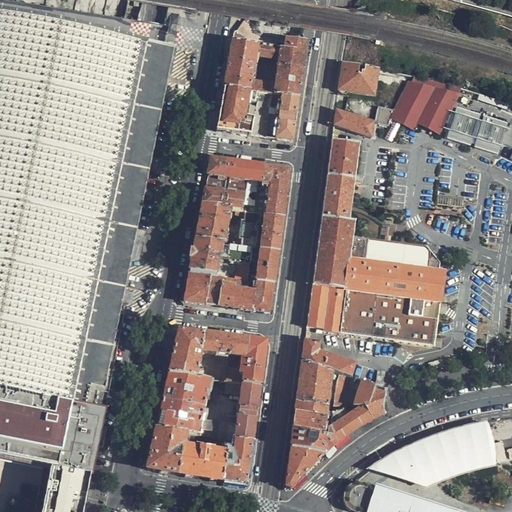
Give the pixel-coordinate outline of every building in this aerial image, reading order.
[(0,459),(58,471),(91,478),(104,411),(100,411),(165,90),(174,48),(145,42),(0,11),(0,459)] [(236,36),(255,41),(255,38),(246,35),(245,34),(244,30),(244,29),(244,27),(245,24),(242,22),(234,35),(235,36),(236,36)] [(276,50),(277,44),(255,41),(236,36),(235,36),(234,35),(233,39),(233,43),(276,50)] [(279,50),(276,50),(233,43),(232,49),(228,67),(224,92),(272,98),(299,101),(299,99),(300,92),(302,78),(303,75),(305,58),(307,46),(307,43),(305,43),(290,42),(289,42),(286,42),(286,45),(285,50),(279,50)] [(375,98),(379,71),(343,64),(342,70),(339,91),(348,93),(375,98)] [(438,134),(461,89),(412,78),(394,118),(392,122),(395,124),(401,126),(415,133),(419,125),(438,134)] [(272,98),(224,92),(222,100),(218,116),(216,134),(232,136),(246,137),(257,139),(266,140),(272,98)] [(272,98),(266,140),(284,142),(293,144),(297,115),(298,108),(299,101),(272,98)] [(336,111),(334,127),(372,140),(374,125),(371,124),(344,114),(336,111)] [(375,112),(371,124),(374,125),(389,129),(392,122),(394,118),(375,112)] [(392,145),(401,126),(395,124),(386,143),(392,145)] [(332,143),(307,329),(323,331),(323,333),(434,348),(443,279),(442,279),(443,275),(437,274),(438,267),(434,262),(429,261),(430,255),(425,249),(365,241),(365,236),(353,234),(355,223),(349,222),(354,186),(355,177),(359,146),(332,143)] [(207,180),(202,207),(229,211),(235,212),(258,215),(263,170),(259,169),(246,167),(237,166),(228,165),(220,164),(211,163),(207,180)] [(289,173),(263,170),(258,215),(261,216),(266,217),(283,219),(284,209),(286,192),(289,173)] [(362,178),(355,177),(354,186),(361,186),(362,178)] [(229,211),(202,207),(200,221),(196,242),(223,246),(229,211)] [(261,216),(258,215),(235,212),(235,215),(245,217),(241,244),(233,244),(232,247),(254,250),(256,250),(258,235),(256,235),(257,228),(259,226),(261,216)] [(261,251),(278,253),(279,247),(280,236),(282,223),(283,219),(266,217),(261,251)] [(223,246),(196,242),(193,256),(190,275),(217,278),(223,246)] [(249,283),(254,250),(232,247),(229,247),(227,257),(230,262),(238,263),(235,281),(249,283)] [(256,284),(273,286),(274,281),(276,267),(277,258),(278,253),(261,251),(256,284)] [(203,306),(217,308),(222,279),(217,278),(190,275),(184,304),(203,306)] [(222,279),(217,308),(228,310),(252,313),(256,284),(249,283),(235,281),(222,279)] [(256,284),(252,313),(259,314),(269,315),(271,306),(271,300),(272,294),(273,286),(256,284)] [(174,349),(169,374),(195,378),(201,353),(204,336),(178,333),(174,349)] [(247,359),(250,342),(235,340),(204,336),(201,353),(228,357),(247,359)] [(266,345),(250,342),(247,359),(228,357),(224,383),(227,383),(243,386),(260,389),(261,382),(263,368),(265,349),(266,345)] [(304,356),(303,362),(331,373),(338,376),(353,380),(358,366),(318,354),(319,344),(305,343),(304,356)] [(441,364),(439,358),(428,362),(429,368),(441,364)] [(298,396),(297,404),(327,409),(331,373),(303,362),(302,367),(300,383),(299,391),(298,396)] [(381,373),(379,388),(386,390),(389,375),(381,373)] [(195,378),(169,374),(166,387),(163,404),(203,409),(209,380),(195,378)] [(344,408),(353,380),(338,376),(336,386),(333,408),(344,408)] [(243,386),(227,383),(225,393),(242,396),(243,386)] [(379,388),(362,383),(354,408),(363,408),(374,422),(377,421),(383,417),(386,416),(384,411),(380,403),(384,397),(384,394),(386,390),(379,388)] [(234,443),(252,445),(255,428),(257,411),(258,402),(259,393),(260,389),(243,386),(242,396),(237,426),(234,443)] [(390,391),(386,390),(384,394),(384,397),(380,403),(384,411),(390,391)] [(203,409),(163,404),(162,409),(157,432),(187,436),(198,437),(201,420),(203,409)] [(294,429),(293,434),(323,437),(327,409),(297,404),(297,409),(295,419),(294,429)] [(331,439),(336,445),(345,439),(353,434),(360,430),(367,426),(374,422),(363,408),(345,420),(343,410),(332,414),(331,430),(328,431),(326,438),(331,439)] [(201,420),(198,437),(234,443),(237,426),(201,420)] [(368,470),(423,487),(493,464),(485,422),(473,425),(458,429),(449,431),(438,435),(425,440),(414,445),(401,451),(394,456),(368,470)] [(149,471),(179,476),(184,449),(187,436),(157,432),(153,451),(149,471)] [(292,445),(291,450),(323,455),(330,450),(336,445),(331,439),(326,438),(323,437),(293,434),(293,440),(292,445)] [(494,442),(496,460),(511,458),(511,449),(504,451),(503,441),(494,442)] [(227,455),(222,483),(246,487),(247,480),(252,449),(252,445),(234,443),(232,456),(227,455)] [(184,449),(179,476),(201,480),(222,483),(227,455),(184,449)] [(323,455),(291,450),(291,453),(290,461),(289,469),(288,475),(286,488),(291,489),(300,477),(305,473),(318,460),(323,455)] [(83,511),(91,478),(58,471),(46,511),(83,511)] [(349,500),(350,504),(354,503),(357,494),(360,495),(364,483),(369,485),(370,483),(369,482),(363,482),(360,482),(356,484),(353,487),(350,491),(348,497),(349,500)] [(356,511),(357,511),(459,511),(370,483),(369,485),(364,483),(360,495),(357,494),(354,503),(350,504),(351,506),(352,508),(356,511)]
